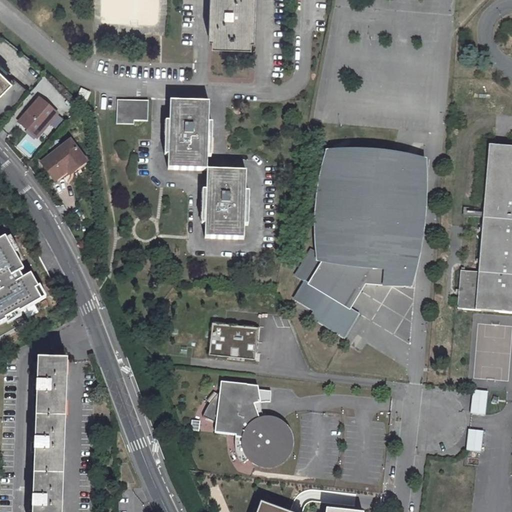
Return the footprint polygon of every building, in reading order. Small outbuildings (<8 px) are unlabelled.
[(251,0),(212,0),(211,47),(250,49),(251,15),(251,0)] [(0,95),(12,83),(0,71),(0,95)] [(90,93),(82,90),(77,99),(86,103),(90,93)] [(57,115),(39,99),(19,123),(37,138),(57,115)] [(118,100),(117,110),(117,124),(134,125),(134,121),(148,121),(148,101),(135,101),(118,100)] [(209,104),(171,102),(168,170),(207,171),(208,137),(209,104)] [(68,171),(74,166),(77,170),(86,163),(70,142),(42,164),(55,181),(68,171)] [(511,314),(511,148),(489,147),(479,274),(461,272),(458,305),(458,310),(511,314)] [(358,313),(346,306),(360,282),(411,287),(413,270),(408,269),(412,229),(417,229),(420,201),(414,200),(418,159),(330,151),(330,152),(327,165),(324,180),(321,201),(320,218),(320,241),(321,257),(311,251),(296,276),(306,282),(295,300),(315,312),(311,318),(344,338),(358,313)] [(74,166),(68,171),(71,175),(77,170),(74,166)] [(207,171),(205,239),(244,241),(245,208),(247,172),(207,171)] [(36,326),(51,317),(43,304),(44,304),(25,272),(9,282),(20,299),(17,301),(26,315),(29,313),(36,326)] [(9,282),(6,283),(17,301),(20,299),(9,282)] [(259,361),(263,329),(217,324),(213,355),(259,361)] [(351,342),(356,348),(365,339),(360,333),(351,342)] [(58,511),(65,363),(37,361),(34,447),(32,502),(31,511),(58,511)] [(258,386),(221,382),(220,392),(215,397),(211,401),(208,405),(205,411),(203,418),(217,423),(215,433),(236,436),(237,443),(240,450),(244,458),(248,463),(253,458),(256,461),(261,464),(269,466),(275,466),(282,464),(286,461),(292,456),(295,451),(296,444),(296,441),(296,436),(294,431),(290,425),(285,421),(283,419),(279,417),(274,416),(265,417),(262,418),(257,403),(264,401),(270,401),(272,401),(272,391),(259,390),(258,386)] [(474,414),(484,416),(487,392),(476,391),(474,414)] [(467,451),(480,452),(482,432),(469,430),(467,451)]
